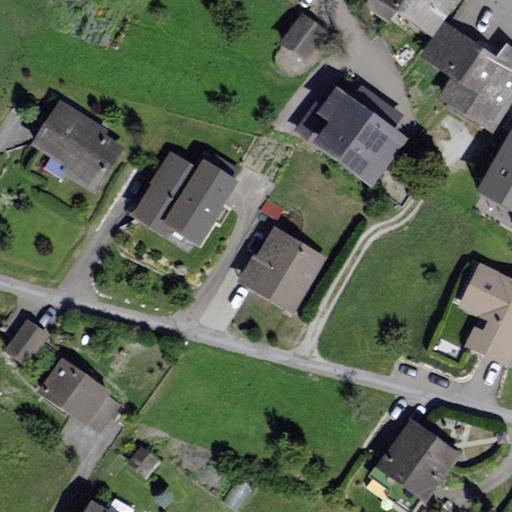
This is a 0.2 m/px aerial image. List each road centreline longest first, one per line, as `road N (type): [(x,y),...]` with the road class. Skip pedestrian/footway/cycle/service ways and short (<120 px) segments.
road 1 (residential): [(0,284),(511,419)]
road 2 (track): [(296,362),(366,242),(404,220),(459,150)]
road 3 (residential): [(336,0),(356,49),(402,104)]
